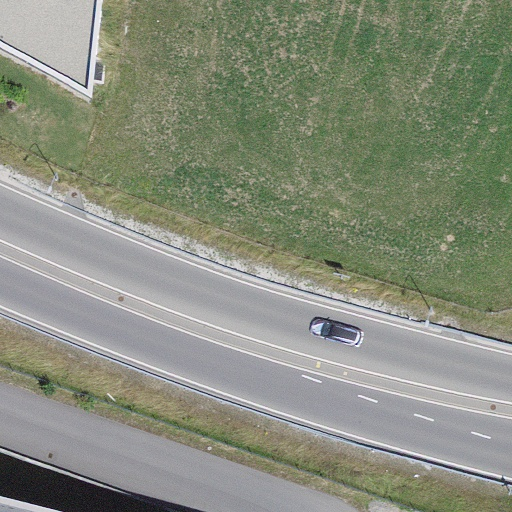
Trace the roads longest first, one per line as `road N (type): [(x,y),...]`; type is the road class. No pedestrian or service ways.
road 1 (secondary): [(0,280),(248,376),(511,449)]
road 2 (secondary): [(511,379),(305,326),(0,214)]
